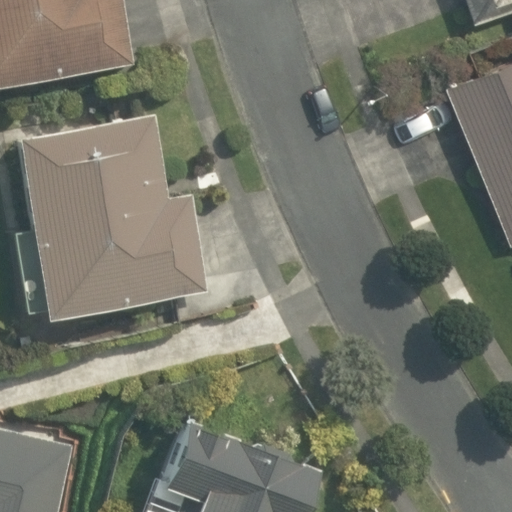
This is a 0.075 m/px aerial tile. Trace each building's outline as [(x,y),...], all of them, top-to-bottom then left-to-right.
[(123,0),(0,0),(0,99),(137,72),(123,0)] [(511,10),(511,0),(456,0),(464,26),(511,10)] [(511,28),(462,47),(474,80),(442,92),(501,248),(511,244),(511,28)] [(178,119),(14,145),(44,332),(208,306),(178,119)] [(0,511),(55,511),(72,444),(0,425),(0,511)] [(161,492),(185,500),(181,511),(301,511),(315,474),(185,427),(161,492)]
